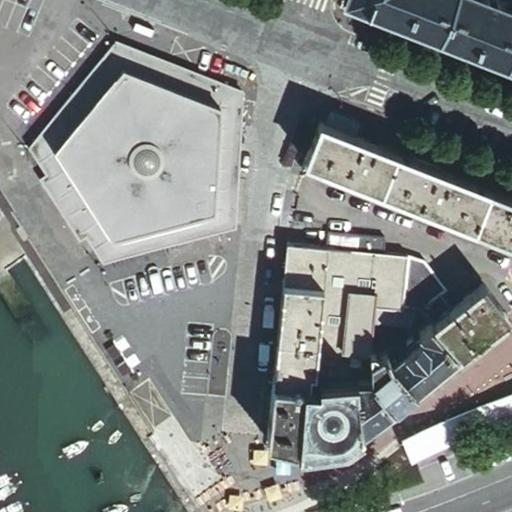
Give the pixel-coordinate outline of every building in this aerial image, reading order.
[(511,5),(497,0),(348,0),(406,22),(440,36),(508,63),(511,64),(511,5)] [(440,36),(406,22),(401,34),(435,47),(440,36)] [(204,94),(210,75),(175,62),(115,40),(28,142),(43,170),(37,174),(61,211),(76,236),(84,231),(100,259),(233,225),(212,206),(110,233),(53,141),(120,60),(204,94)] [(204,94),(120,60),(53,141),(110,233),(212,206),(217,100),(204,94)] [(511,64),(508,63),(503,75),(511,78),(511,64)] [(242,86),(210,75),(204,94),(217,100),(212,206),(233,225),(242,86)] [(322,124),(307,161),(345,176),(363,183),(495,235),(511,242),(511,241),(511,198),(332,127),(322,124)] [(345,176),(307,161),(303,171),(341,186),(345,176)] [(491,245),(495,235),(363,183),(359,193),(491,245)] [(330,235),(328,250),(330,250),(357,253),(358,238),(330,235)] [(358,238),(357,253),(385,256),(386,241),(358,238)] [(328,250),(290,246),(286,286),(327,290),(330,250),(328,250)] [(402,309),(402,308),(408,258),(385,256),(357,253),(330,250),(327,290),(286,286),(278,364),(323,367),(322,380),(357,377),(370,377),(372,355),(374,336),(377,306),(402,309)] [(425,309),(442,296),(448,291),(427,261),(408,258),(402,308),(420,310),(424,311),(425,309)] [(460,356),(511,316),(486,285),(454,310),(436,325),(460,356)] [(433,321),(436,325),(454,310),(442,296),(425,309),(424,311),(433,321)] [(411,331),(420,310),(402,308),(402,309),(377,306),(374,336),(411,331)] [(412,338),(415,341),(424,334),(421,330),(433,321),(424,311),(420,310),(411,331),(405,343),(412,338)] [(418,389),(460,356),(436,325),(433,321),(421,330),(424,334),(415,341),(408,346),(394,357),(418,389)] [(408,346),(415,341),(412,338),(405,343),(387,354),(391,361),(394,357),(408,346)] [(385,348),(375,356),(379,360),(387,354),(385,348)] [(375,356),(372,355),(370,377),(395,407),(418,389),(394,357),(391,361),(387,354),(379,360),(375,356)] [(321,387),(322,380),(323,367),(278,364),(276,384),(306,386),(321,387)] [(362,433),(357,377),(322,380),(321,387),(306,386),(302,427),(301,450),(347,444),(362,433)] [(395,407),(370,377),(357,377),(362,433),(395,407)] [(302,427),(306,386),(276,384),(270,441),(301,450),(302,427)] [(511,396),(402,440),(411,462),(425,456),(419,441),(498,410),(505,407),(511,404),(511,396)] [(505,407),(498,410),(504,424),(511,422),(505,407)] [(498,410),(419,441),(425,456),(504,424),(498,410)]
